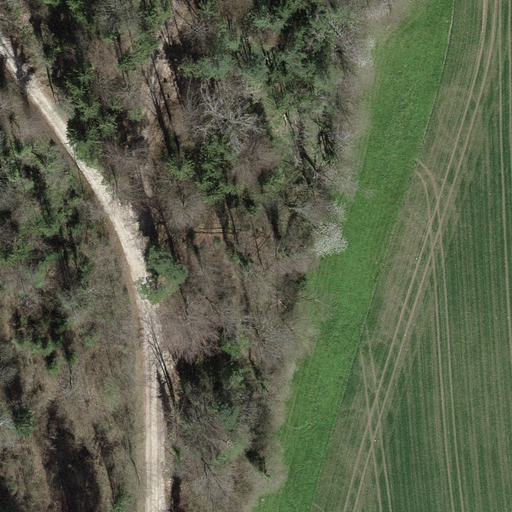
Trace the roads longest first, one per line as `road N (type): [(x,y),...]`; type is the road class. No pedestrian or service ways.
road 1 (track): [(0,34),(136,244),(148,317),(157,511)]
road 2 (track): [(180,0),(145,144),(136,244)]
